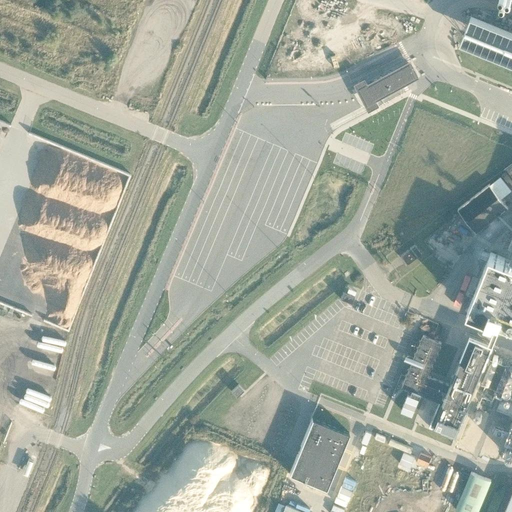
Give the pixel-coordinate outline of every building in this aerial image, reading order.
[(462,37),(511,57),(511,26),(473,11),(462,37)] [(361,88),(359,89),(365,101),(367,100),(369,103),(376,99),(418,77),(410,60),(367,82),(360,86),(361,88)] [(509,206),(490,183),(458,208),(477,231),(509,206)] [(401,255),(408,263),(421,253),(415,245),(401,255)] [(511,260),(491,252),(468,309),(491,319),(492,315),(495,316),(511,323),(511,260)] [(354,295),(343,291),(340,298),(352,302),(354,295)] [(442,341),(423,333),(422,337),(420,338),(421,340),(419,344),(417,344),(418,346),(417,350),(415,351),(415,353),(410,366),(408,366),(409,368),(408,372),(406,372),(407,374),(402,385),(440,401),(430,425),(444,431),(445,429),(456,433),(493,343),(467,333),(447,382),(428,374),(431,367),(433,366),(432,364),(434,360),(436,360),(435,358),(437,354),(438,353),(438,351),(439,347),(441,347),(440,345),(442,341)] [(244,389),(238,384),(231,390),(237,396),(244,389)] [(413,390),(406,408),(418,413),(425,395),(413,390)] [(481,400),(491,404),(493,399),(482,395),(481,400)] [(349,432),(312,417),(289,472),(326,487),(349,432)] [(466,511),(477,511),(482,502),(491,479),(477,473),(475,472),(471,470),(461,494),(456,508),(466,511)] [(511,511),(511,493),(503,511),(511,511)] [(313,511),(314,510),(283,499),(278,511),(313,511)]
